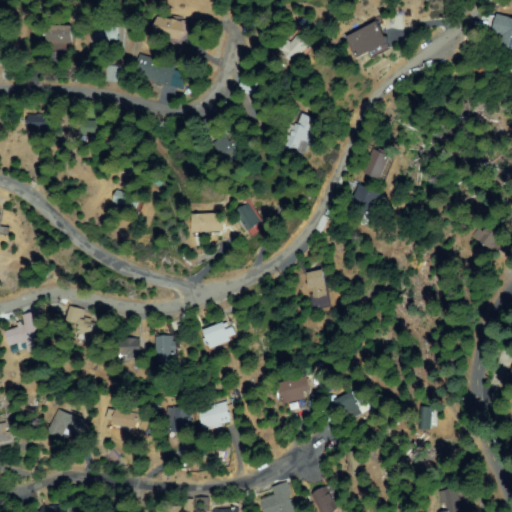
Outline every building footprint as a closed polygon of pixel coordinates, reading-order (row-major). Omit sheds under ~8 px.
[(183,45),(156,30),(166,13),(193,28),(183,45)] [(497,16),(511,19),(511,46),(503,45),(506,34),(493,31),(497,16)] [(391,44),(375,55),(372,49),(360,56),(349,39),(376,21),(391,44)] [(72,25),(72,43),(49,42),(49,24),(72,25)] [(99,25),(122,32),(118,45),(95,38),(99,25)] [(313,46),(294,63),(283,49),(302,33),(313,46)] [(185,90),(135,74),(140,57),(190,73),(185,90)] [(242,91),(245,80),(260,85),(257,96),(242,91)] [(322,124),(301,159),(282,147),(291,133),(285,129),(290,121),(297,125),(304,113),(322,124)] [(49,117),(48,136),(25,134),(27,115),(49,117)] [(204,122),(217,117),(223,131),(210,137),(204,122)] [(91,120),(106,122),(104,136),(88,134),(91,120)] [(219,159),(220,138),(245,139),(244,160),(219,159)] [(364,159),(367,162),(378,147),(399,163),(384,182),(361,164),(364,159)] [(350,207),(359,183),(382,193),(373,217),(350,207)] [(139,217),(118,209),(120,204),(117,203),(118,202),(113,200),(118,189),(146,199),(139,217)] [(237,213),(247,204),(263,223),(253,232),(237,213)] [(225,232),(196,233),(196,228),(193,228),(193,220),(195,219),(195,215),(224,214),(225,232)] [(489,248),(474,238),(487,220),(501,231),(489,248)] [(474,223),(466,236),(484,248),(492,236),(474,223)] [(326,280),(327,295),(316,296),(314,281),(309,282),(308,271),(330,269),(331,280),(326,280)] [(71,307),(86,311),(82,324),(67,320),(71,307)] [(10,330),(28,326),(25,314),(38,311),(45,345),(14,352),(10,330)] [(214,322),(232,328),(223,355),(204,349),(214,322)] [(94,334),(99,326),(104,328),(95,346),(77,336),(81,327),(94,334)] [(169,334),(153,335),(154,361),(170,360),(169,334)] [(176,346),(180,366),(162,370),(159,355),(123,362),(119,342),(140,338),(143,353),(176,346)] [(281,381),(306,376),(311,399),(286,405),(281,381)] [(369,409),(348,421),(337,402),(357,390),(369,409)] [(220,422),(222,433),(208,436),(202,408),(226,403),(230,420),(220,422)] [(143,412),(140,427),(108,420),(111,406),(143,412)] [(193,425),(184,427),(186,433),(171,436),(165,411),(189,406),(193,425)] [(80,422),(67,441),(48,429),(61,409),(80,422)] [(445,417),(437,417),(438,426),(424,426),(424,410),(445,410),(445,417)] [(0,424),(8,423),(11,442),(0,443),(0,424)] [(345,459),(358,451),(366,463),(353,472),(345,459)] [(326,511),(322,511),(312,496),(326,485),(339,503),(326,511)] [(442,493),(455,488),(464,511),(446,511),(449,511),(442,493)] [(270,511),(266,504),(287,491),(298,511),(270,511)] [(198,498),(207,498),(207,511),(198,511),(198,498)] [(104,511),(103,507),(125,501),(127,511),(104,511)]
